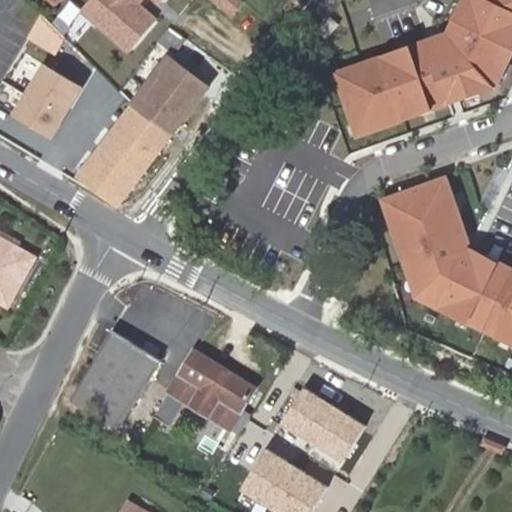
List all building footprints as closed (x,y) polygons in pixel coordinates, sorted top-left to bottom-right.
[(91,0),(81,12),(129,53),(159,18),(142,3),(144,0),(158,0),(162,4),(165,0),(91,0)] [(511,0),(466,0),(463,6),(467,7),(462,18),(458,16),(449,35),(412,48),(413,52),(402,56),(400,52),(341,74),(345,86),(342,87),(356,124),(359,123),(363,135),(422,114),(420,110),(431,106),(433,110),(450,104),(449,100),(458,97),(460,100),(467,98),(465,94),(477,90),(478,94),(497,87),(511,56),(511,0)] [(55,21),(37,51),(56,62),(72,38),(55,21)] [(133,104),(175,136),(213,86),(171,54),(133,104)] [(84,90),(46,67),(20,112),(58,134),(84,90)] [(122,207),(175,136),(133,104),(79,175),(122,207)] [(448,178),(386,200),(392,217),(396,216),(400,227),(396,228),(414,279),(417,277),(421,289),(418,290),(420,296),(460,315),(461,312),(473,317),(471,321),(502,336),(504,333),(511,336),(511,267),(496,260),(494,263),(484,258),(486,255),(473,248),(458,206),(454,208),(450,197),(454,195),(448,178)] [(36,258),(0,238),(0,301),(9,306),(36,258)] [(164,360),(113,328),(70,400),(121,431),(164,360)] [(256,388),(196,351),(155,416),(171,426),(187,401),(239,433),(251,414),(243,409),(256,388)] [(365,425),(305,389),(285,421),(346,458),(365,425)] [(312,511),(328,486),(268,450),(244,489),(282,511),(312,511)]
